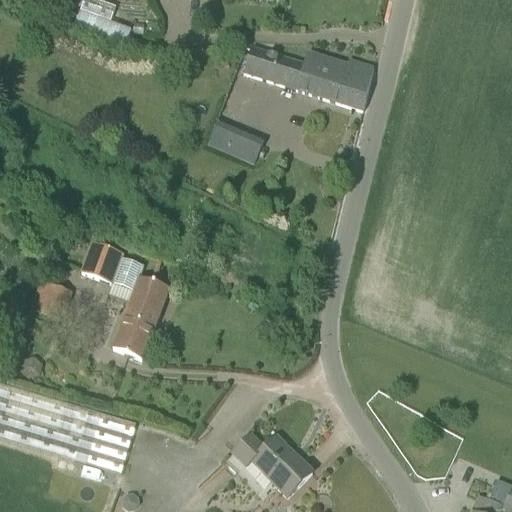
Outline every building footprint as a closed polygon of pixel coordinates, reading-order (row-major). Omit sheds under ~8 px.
[(252,52),(244,77),(363,116),(373,71),(349,64),(348,68),(308,56),(305,66),(252,52)] [(214,124),(204,148),(253,167),(263,144),(214,124)] [(90,247),(80,277),(112,288),(108,299),(130,307),(112,353),(141,364),(168,293),(139,282),(144,271),(122,263),(124,259),(90,247)] [(38,285),(35,294),(40,296),(44,298),(48,288),(38,285)] [(0,442),(121,479),(135,429),(0,388),(0,442)] [(288,502),(312,478),(276,441),(264,453),(250,440),(233,456),(247,470),(252,465),(288,502)] [(511,511),(511,489),(496,484),(487,504),(480,501),(474,511),(511,511)]
